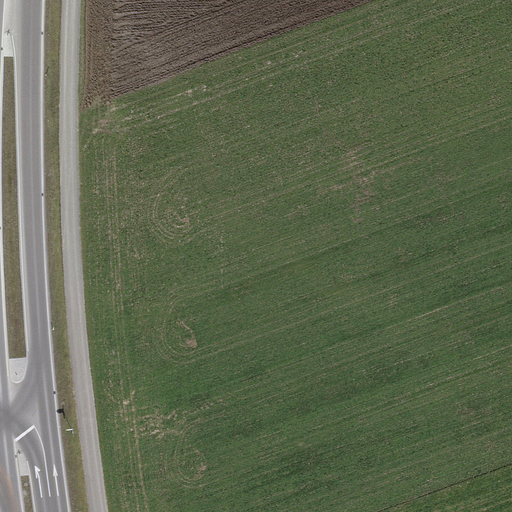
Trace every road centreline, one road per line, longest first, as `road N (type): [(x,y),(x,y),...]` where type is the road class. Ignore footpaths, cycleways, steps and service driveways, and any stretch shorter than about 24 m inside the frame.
road 1 (track): [(97,511),(73,278),(73,0)]
road 2 (secondary): [(43,413),(33,0)]
